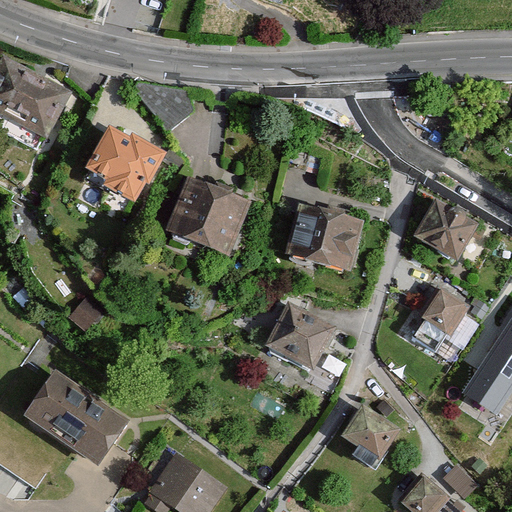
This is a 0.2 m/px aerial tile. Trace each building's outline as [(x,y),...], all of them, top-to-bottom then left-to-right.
[(0,124),(40,143),(64,93),(0,64),(0,124)] [(104,137),(81,187),(130,212),(140,192),(148,195),(166,160),(134,144),(131,151),(104,137)] [(185,186),(164,238),(226,263),(247,210),(185,186)] [(432,208),(410,245),(455,271),(477,234),(461,225),(464,220),(452,213),(449,218),(432,208)] [(297,215),(283,268),(345,285),(360,231),(297,215)] [(439,299),(410,345),(436,361),(464,315),(439,299)] [(82,305),(65,326),(84,341),(101,320),(82,305)] [(285,312),(262,357),(313,383),(335,339),(285,312)] [(511,329),(471,391),(497,408),(511,384),(511,329)] [(54,379),(23,424),(96,474),(127,430),(54,379)] [(360,414),(339,446),(357,458),(353,464),(372,477),(398,439),(360,414)] [(0,461),(34,487),(56,457),(0,416),(0,461)] [(142,511),(211,511),(224,495),(171,459),(135,506),(142,511)] [(458,511),(453,508),(450,511),(447,511),(442,508),(446,503),(420,484),(399,511),(458,511)]
